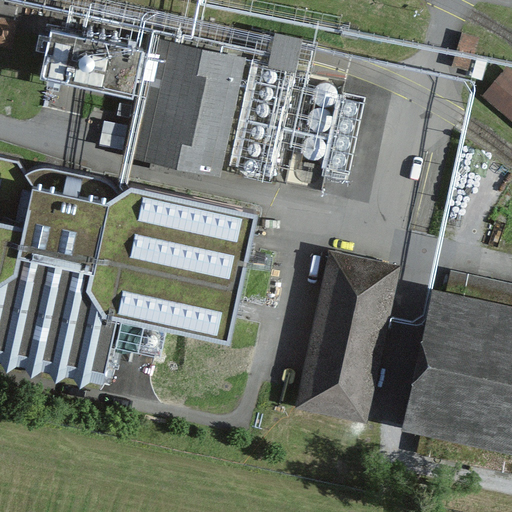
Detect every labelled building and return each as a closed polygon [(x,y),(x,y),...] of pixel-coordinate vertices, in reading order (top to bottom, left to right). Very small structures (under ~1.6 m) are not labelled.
[(17,21),(0,17),(0,47),(12,50),(17,21)] [(155,55),(142,53),(143,46),(52,26),(49,38),(39,35),(35,52),(46,54),(41,74),(133,93),(136,79),(149,82),(155,55)] [(302,37),(274,32),(271,45),(267,68),(296,73),(300,51),(302,37)] [(479,37),(461,32),(451,66),(469,71),(479,37)] [(246,58),(158,39),(155,55),(149,82),(133,159),(220,178),(246,58)] [(511,70),(507,66),(481,97),(511,122),(511,70)] [(277,80),(278,78),(277,75),(276,73),(274,72),(271,72),(269,72),(267,73),(266,76),(265,78),(266,80),(267,82),(269,84),(272,84),(274,84),(276,82),(277,80)] [(296,84),(296,82),(296,80),(295,79),(293,77),(291,77),(289,77),(287,79),(286,80),(286,82),(286,84),(287,86),(289,87),(291,87),(293,87),(295,86),(296,84)] [(336,99),(337,95),(336,90),(333,86),(329,83),(324,83),(319,84),(316,87),(313,91),(312,95),(313,100),(316,104),(320,106),(325,107),(329,106),(333,103),(336,99)] [(274,97),(274,94),(274,92),(272,90),(270,89),(268,88),(265,89),(263,90),(262,92),(261,95),(262,97),(263,99),(265,100),(268,101),(270,100),(272,99),(274,97)] [(292,101),(292,99),(292,97),(291,95),(289,94),(287,94),(285,94),(284,95),(282,97),(282,99),(282,101),(284,103),(285,104),(287,104),(289,104),(291,103),(292,101)] [(270,114),(270,112),(270,109),(268,107),(266,106),(264,105),(261,106),(259,107),(258,109),(257,112),(258,114),(259,116),(261,118),(264,118),(266,117),(268,116),(270,114)] [(331,125),(332,120),(330,115),(328,112),(324,109),(319,108),(314,109),(310,112),(308,116),(307,121),(308,125),(311,129),(315,132),(320,133),(324,132),(328,129),(331,125)] [(288,118),(288,116),(288,114),(287,112),(285,111),(283,111),(281,111),(280,112),(278,114),(278,116),(278,118),(280,120),(281,121),(283,121),(285,121),(287,120),(288,118)] [(265,136),(265,133),(265,131),(263,129),(261,128),(259,127),(256,128),(254,129),(253,131),(252,134),(253,136),(254,138),(257,139),(259,140),(261,139),(263,138),(265,136)] [(283,140),(284,138),(283,136),(282,134),(280,133),(278,133),(276,133),(275,134),(273,136),(273,138),(273,140),(275,142),(276,143),(278,143),(280,143),(282,142),(283,140)] [(326,153),(326,148),(325,143),(322,139),(318,137),(314,136),(309,137),(305,140),(303,144),(302,149),(303,153),(306,157),(310,160),(314,160),(319,159),(323,157),(326,153)] [(261,154),(261,151),(261,149),(259,147),(257,145),(255,145),(252,145),(250,147),(249,149),(248,151),(249,154),(250,156),(252,157),(255,157),(257,157),(259,156),(261,154)] [(279,157),(280,155),(279,153),(278,152),(276,151),(274,150),(272,151),(271,152),(270,153),(269,155),(270,157),(271,159),(272,160),(274,161),(276,160),(278,159),(279,157)] [(26,176),(18,164),(0,159),(0,364),(103,386),(117,320),(228,344),(256,216),(133,189),(120,197),(115,191),(109,186),(103,183),(95,180),(54,171),(46,171),(39,171),(31,174),(26,176)] [(257,170),(258,167),(257,165),(256,163),(254,161),(251,161),(249,161),(247,163),(245,165),(245,167),(245,170),(247,172),(249,173),(251,174),(254,173),(256,172),(257,170)] [(276,174),(276,172),(276,170),(274,168),(273,167),(271,166),(269,167),(267,168),(266,170),(265,172),(266,174),(267,175),(269,176),(271,177),(273,176),(274,175),(276,174)] [(400,266),(328,250),(295,407),(367,422),(400,266)] [(402,432),(421,436),(417,455),(511,474),(511,283),(449,270),(445,292),(432,289),(402,432)]
